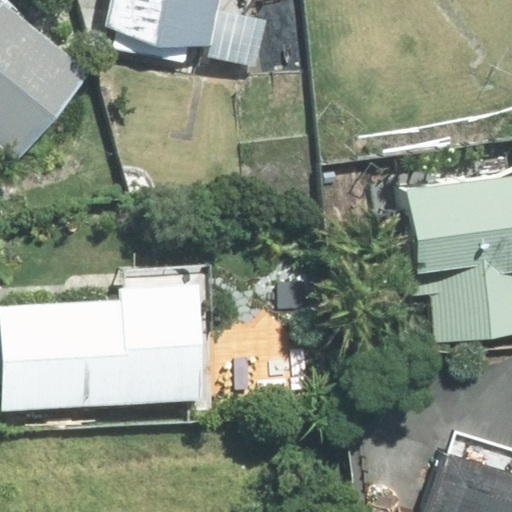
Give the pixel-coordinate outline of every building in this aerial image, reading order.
[(0,0),(0,144),(11,154),(84,65),(4,0),(0,0)] [(206,36),(212,0),(101,0),(98,15),(111,18),(106,44),(180,59),(185,32),(206,36)] [(511,162),(393,177),(406,287),(420,285),(427,337),(511,327),(511,162)] [(0,401),(197,394),(191,274),(110,277),(111,289),(0,293),(0,401)] [(511,511),(511,464),(440,443),(419,511),(511,511)]
